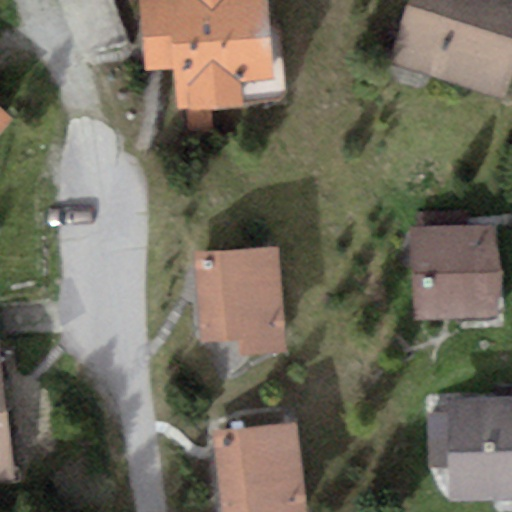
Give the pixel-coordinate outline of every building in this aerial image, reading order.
[(137,0),(143,73),(170,71),(173,110),(242,105),(241,81),(272,79),(266,0),(137,0)] [(511,0),(408,0),(389,66),(503,100),(511,68),(511,0)] [(0,130),(11,119),(0,108),(0,130)] [(412,230),(416,320),(497,316),(493,226),(412,230)] [(278,248),(196,252),(201,343),(238,341),(239,355),(284,352),(278,248)] [(447,399),(450,501),(511,499),(511,387),(510,388),(510,397),(447,399)] [(0,410),(0,479),(12,478),(4,410),(0,410)] [(302,511),(295,427),(214,435),(220,511),(302,511)]
